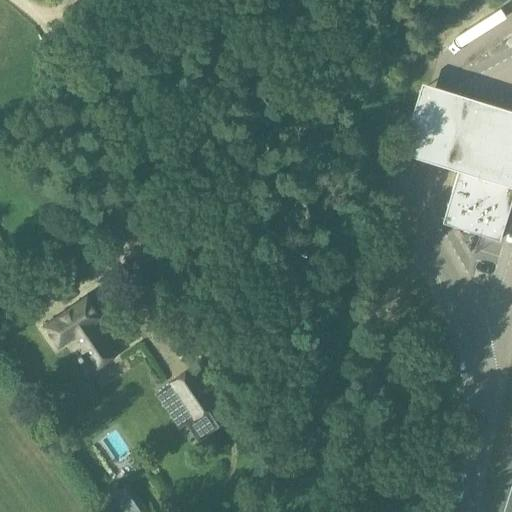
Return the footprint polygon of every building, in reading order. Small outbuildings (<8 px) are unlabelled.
[(511,176),(511,102),(428,77),(404,145),(511,176)] [(511,183),(461,170),(443,222),(500,238),(511,198),(511,183)] [(133,233),(162,223),(154,201),(125,212),(133,233)] [(174,281),(201,281),(201,262),(180,262),(180,250),(155,250),(154,274),(174,275),(174,281)] [(121,353),(114,343),(100,322),(103,320),(88,297),(52,322),(42,328),(57,351),(67,344),(70,342),(92,374),(121,353)] [(196,367),(170,385),(192,419),(185,423),(198,442),(220,427),(210,412),(220,405),(196,367)] [(148,511),(129,484),(113,496),(124,511),(148,511)]
